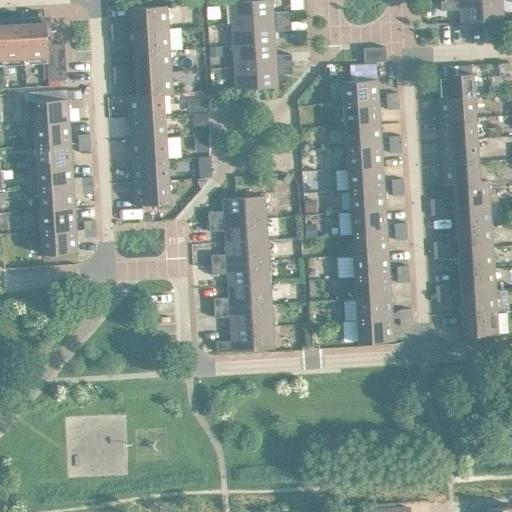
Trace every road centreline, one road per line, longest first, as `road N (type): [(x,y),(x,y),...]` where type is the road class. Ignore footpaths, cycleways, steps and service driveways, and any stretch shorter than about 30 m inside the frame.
road 1 (residential): [(108,268),(183,262),(192,371),(427,353)]
road 2 (residential): [(427,353),(405,50)]
road 3 (residential): [(96,0),(108,268)]
